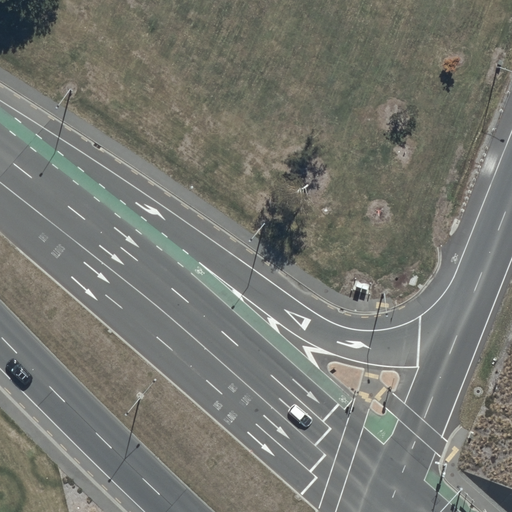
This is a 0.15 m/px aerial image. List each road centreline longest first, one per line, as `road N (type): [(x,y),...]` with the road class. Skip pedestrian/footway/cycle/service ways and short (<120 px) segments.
road 1 (trunk): [(0,118),(335,340),(418,343),(463,317)]
road 2 (primary): [(0,150),(393,484)]
road 3 (primary): [(178,511),(0,334)]
road 4 (trunk): [(393,484),(463,317)]
road 5 (trunk): [(463,317),(511,193)]
